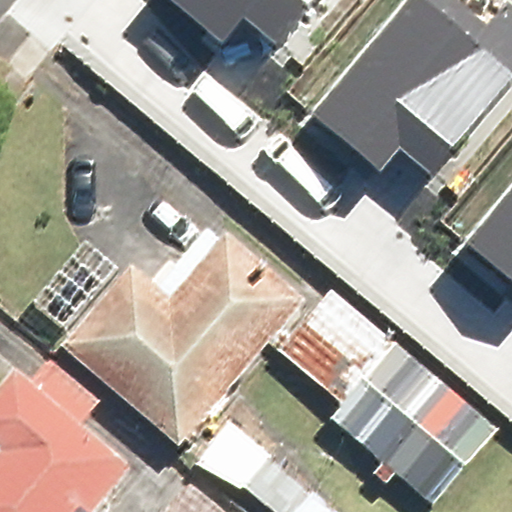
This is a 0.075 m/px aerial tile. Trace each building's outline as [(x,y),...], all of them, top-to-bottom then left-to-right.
[(180,0),(233,45),(249,26),(283,55),(330,0),(180,0)] [(464,0),(422,0),(321,117),(382,170),(399,151),(432,180),(511,87),(511,1),(510,0),(498,0),(484,16),(464,0)] [(511,205),(474,249),(511,281),(511,205)] [(52,344),(172,452),(302,309),(222,236),(160,304),(121,268),(52,344)] [(397,348),(325,427),(419,511),(427,511),(496,437),(397,348)] [(95,511),(128,474),(8,374),(0,383),(0,511),(95,511)] [(321,511),(222,432),(196,464),(255,511),(321,511)] [(205,511),(177,490),(159,511),(205,511)]
